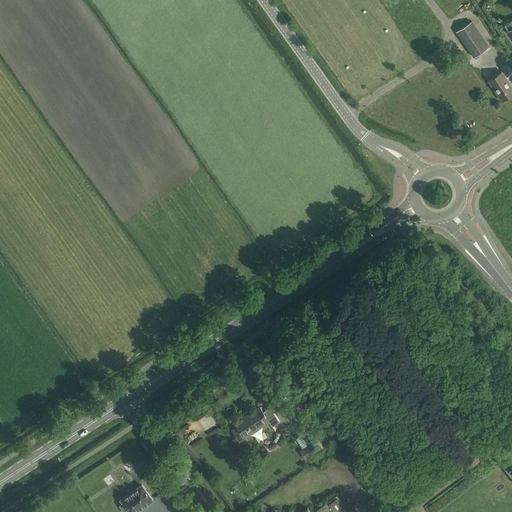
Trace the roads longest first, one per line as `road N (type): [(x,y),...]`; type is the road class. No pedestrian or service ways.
road 1 (primary): [(124,401),(351,251)]
road 2 (unclassified): [(373,143),(264,0)]
road 3 (primary): [(0,483),(124,401)]
road 4 (unclassified): [(209,511),(124,401)]
